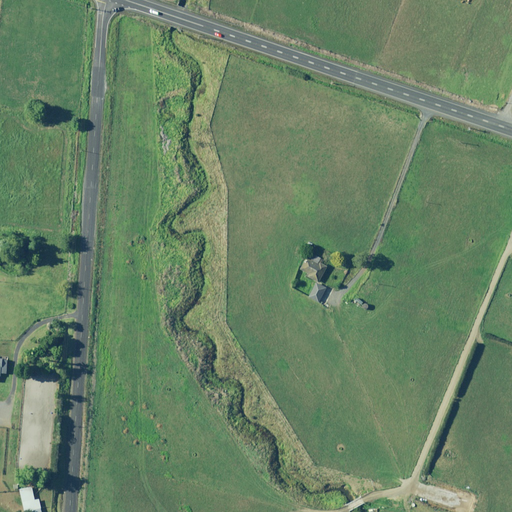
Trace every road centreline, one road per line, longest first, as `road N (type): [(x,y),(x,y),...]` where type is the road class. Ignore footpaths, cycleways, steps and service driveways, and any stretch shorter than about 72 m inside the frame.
road 1 (unclassified): [(106,0),(69,511)]
road 2 (secondary): [(511,133),(126,0)]
